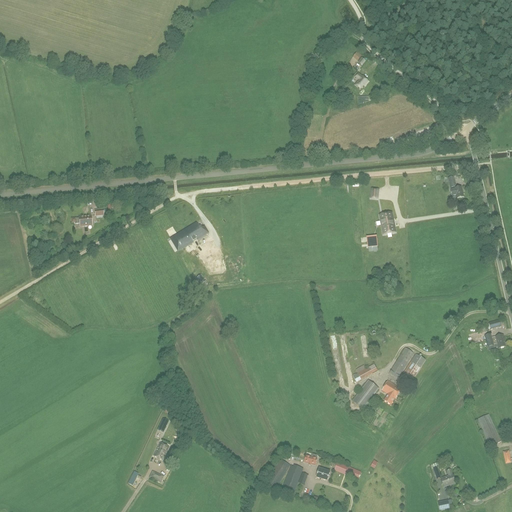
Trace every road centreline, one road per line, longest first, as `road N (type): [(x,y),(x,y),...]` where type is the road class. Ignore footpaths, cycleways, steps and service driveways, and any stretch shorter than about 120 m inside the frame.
road 1 (track): [(178,196),(476,164)]
road 2 (unclassified): [(174,177),(421,153),(463,129)]
road 3 (track): [(0,302),(178,196)]
road 4 (unclassified): [(511,319),(463,129)]
road 5 (unclassified): [(0,194),(174,177)]
road 6 (track): [(362,29),(375,53),(456,118)]
